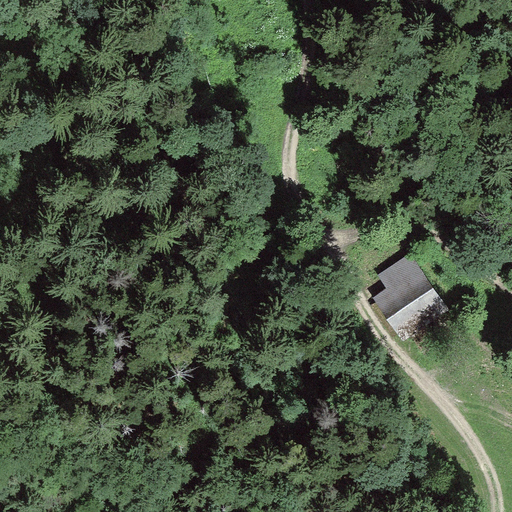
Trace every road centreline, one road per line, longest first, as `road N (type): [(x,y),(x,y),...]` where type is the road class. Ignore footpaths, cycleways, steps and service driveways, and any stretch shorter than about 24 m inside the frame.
road 1 (track): [(302,0),(305,86),(287,173),(389,345),(455,411),(492,471),(499,511)]
road 2 (track): [(315,230),(406,226),(446,240),(511,288)]
